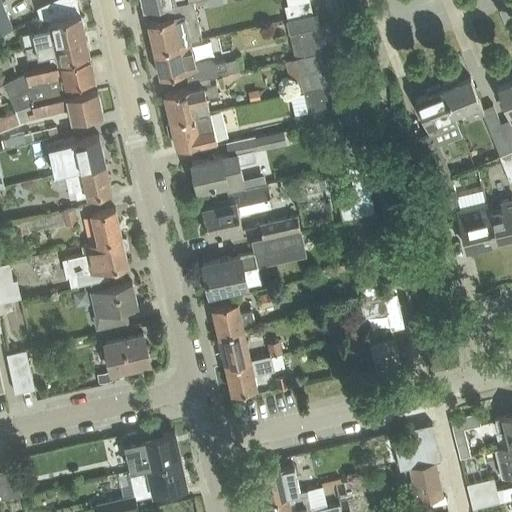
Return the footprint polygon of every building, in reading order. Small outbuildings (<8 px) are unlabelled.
[(0,0),(0,29),(13,25),(2,0),(0,0)] [(51,28),(22,35),(24,45),(85,32),(77,0),(49,0),(37,6),(40,16),(49,20),(51,28)] [(160,18),(148,21),(154,48),(180,42),(190,40),(202,38),(193,0),(189,0),(188,0),(157,7),(160,18)] [(286,0),(287,3),(284,3),(287,18),(312,12),(312,11),(309,0),(286,0)] [(312,12),(287,18),(296,56),(323,50),(334,48),(329,22),(320,24),(317,9),(312,11),(312,12)] [(85,32),(24,45),(27,58),(48,53),(50,61),(58,59),(89,52),(85,32)] [(180,42),(154,48),(160,75),(186,70),(192,68),(194,76),(209,73),(210,75),(218,73),(217,68),(226,66),(225,58),(216,60),(210,56),(194,59),(193,55),(199,53),(200,55),(211,52),(209,42),(191,46),(190,40),(180,42)] [(323,50),(296,56),(303,89),(331,83),(342,80),(334,48),(323,50)] [(3,81),(10,97),(15,109),(33,102),(71,94),(68,83),(95,77),(90,56),(26,70),(21,72),(3,81)] [(196,85),(164,92),(170,120),(210,111),(207,96),(218,93),(216,81),(210,83),(208,75),(210,75),(209,73),(194,76),(196,85)] [(470,114),(484,109),(471,75),(461,79),(460,75),(447,81),(448,84),(444,86),(455,112),(467,107),(470,114)] [(308,110),(294,113),(297,125),(316,120),(316,121),(334,117),(331,106),(337,105),(348,102),(347,97),(343,80),(342,80),(331,83),(303,89),(308,110)] [(511,80),(498,86),(511,120),(511,119),(511,80)] [(458,119),(455,112),(444,86),(441,87),(440,83),(426,89),(428,92),(416,97),(429,131),(458,119)] [(0,128),(30,117),(68,108),(71,119),(103,112),(98,87),(71,94),(33,102),(15,109),(0,115),(0,128)] [(171,120),(167,122),(169,132),(173,132),(176,146),(196,142),(215,138),(212,124),(213,124),(210,111),(170,120),(171,120)] [(319,134),(342,129),(339,115),(334,117),(316,121),(319,134)] [(501,123),(489,128),(500,155),(501,154),(511,149),(511,146),(511,144),(502,123),(501,123)] [(3,146),(26,140),(27,142),(58,135),(55,124),(1,138),(3,146)] [(257,147),(289,140),(286,128),(254,135),(257,147)] [(345,132),(351,160),(364,157),(358,129),(345,132)] [(75,135),(47,141),(54,172),(64,170),(105,161),(99,133),(75,138),(75,135)] [(438,179),(440,178),(449,175),(433,133),(421,138),(438,179)] [(240,163),(256,160),(253,147),(222,155),(221,154),(192,161),(198,188),(226,182),(228,190),(245,186),(240,163)] [(511,149),(501,154),(500,155),(510,179),(511,178),(511,149)] [(345,194),(338,195),(343,218),(374,210),(369,188),(372,188),(369,176),(366,159),(348,162),(352,180),(343,182),(345,194)] [(105,161),(64,170),(69,191),(75,189),(76,196),(111,189),(105,161)] [(458,201),(451,175),(440,178),(438,179),(444,205),(458,201)] [(218,233),(218,234),(223,233),(222,232),(243,227),(239,212),(273,204),(268,181),(245,186),(228,190),(230,199),(202,205),(209,235),(218,233)] [(504,209),(490,212),(489,212),(495,240),(511,235),(511,198),(502,201),(504,209)] [(490,245),(491,241),(495,240),(489,212),(490,212),(487,200),(457,207),(467,247),(473,245),(476,248),(490,245)] [(74,206),(15,219),(18,233),(65,223),(64,221),(77,218),(74,206)] [(91,212),(97,239),(98,240),(122,234),(115,207),(91,212)] [(259,220),(262,235),(300,226),(297,212),(259,220)] [(300,226),(262,235),(268,262),(307,254),(301,227),(300,227),(300,226)] [(66,275),(68,274),(71,286),(109,277),(107,267),(128,262),(125,248),(129,246),(127,237),(122,236),(122,234),(98,240),(97,239),(81,243),(83,252),(62,256),(66,275)] [(212,292),(231,287),(261,281),(254,250),(222,257),(202,261),(206,279),(209,278),(212,292)] [(8,261),(0,262),(0,300),(3,300),(2,299),(20,295),(16,278),(12,279),(8,261)] [(357,285),(361,301),(385,296),(381,279),(357,285)] [(138,305),(132,280),(91,289),(96,313),(94,314),(97,327),(129,320),(126,308),(138,305)] [(291,298),(289,287),(257,293),(259,303),(291,298)] [(385,296),(389,311),(392,328),(405,325),(398,293),(385,296)] [(389,311),(385,296),(361,301),(364,317),(389,311)] [(238,300),(212,305),(219,332),(244,327),(244,326),(255,324),(252,308),(240,310),(238,300)] [(244,327),(219,332),(226,364),(251,358),(244,327)] [(144,331),(105,340),(111,369),(150,361),(144,331)] [(342,345),(349,357),(364,349),(358,336),(342,345)] [(394,336),(370,342),(376,366),(400,361),(394,336)] [(270,353),(251,358),(226,364),(232,391),(257,386),(255,373),(274,369),(270,354),(281,351),(278,339),(267,341),(270,353)] [(6,352),(11,372),(15,391),(35,387),(26,348),(6,352)] [(469,447),(464,427),(481,423),(478,411),(451,417),(460,455),(480,451),(479,445),(469,447)] [(507,430),(511,444),(511,445),(511,444),(511,412),(495,417),(499,432),(507,430)] [(410,458),(412,457),(414,464),(435,459),(428,426),(404,431),(410,458)] [(142,440),(147,464),(181,456),(175,429),(141,437),(139,428),(97,438),(100,450),(142,440)] [(495,448),(502,477),(510,474),(511,473),(511,444),(511,445),(511,444),(495,448)] [(134,492),(96,501),(98,511),(121,511),(139,508),(136,497),(187,485),(181,456),(147,464),(129,469),(134,492)] [(416,501),(443,494),(435,459),(414,464),(408,465),(416,501)] [(282,465),(258,471),(264,499),(307,489),(307,487),(300,489),(294,464),(282,466),(282,465)] [(0,497),(22,492),(16,465),(0,468),(0,497)] [(494,476),(467,482),(470,495),(497,488),(494,476)] [(497,488),(470,495),(473,507),(500,500),(497,488)] [(341,511),(339,503),(317,508),(311,504),(307,489),(264,499),(267,511),(341,511)]
